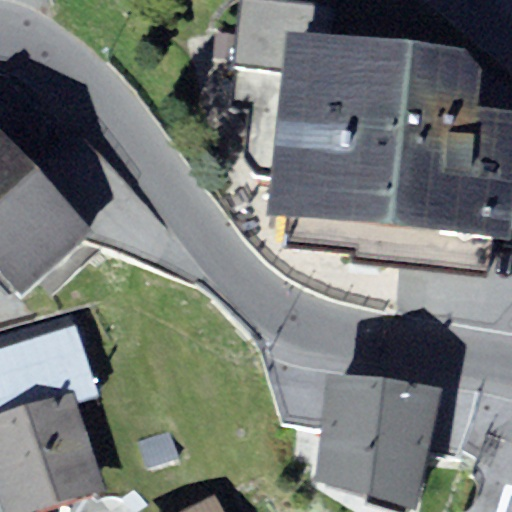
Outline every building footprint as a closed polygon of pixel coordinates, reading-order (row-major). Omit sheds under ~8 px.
[(469,52),(280,38),(267,225),(504,242),(511,132),(511,122),(464,119),(469,52)] [(0,138),(0,277),(14,293),(83,229),(0,138)] [(429,393),(341,376),(321,476),(409,494),(429,393)] [(77,400),(0,417),(0,507),(1,511),(19,511),(99,494),(77,400)] [(222,511),(213,497),(189,511),(222,511)]
